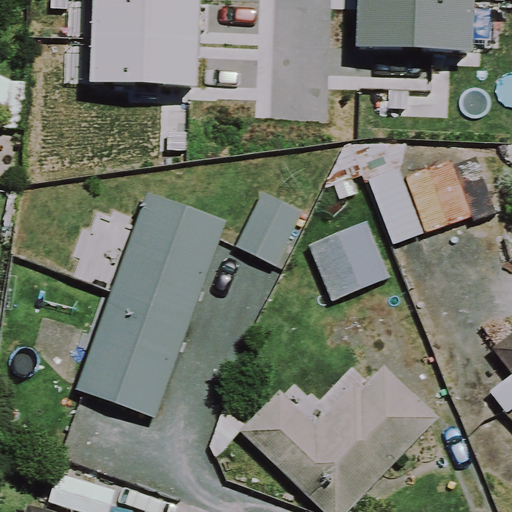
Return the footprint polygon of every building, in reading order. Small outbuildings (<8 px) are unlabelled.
[(193,0),(155,0),(155,41),(193,41),(193,0)] [(371,0),(329,0),(326,33),(368,37),(371,0)] [(0,111),(4,113),(16,88),(0,80),(0,111)] [(338,209),(369,197),(389,251),(419,240),(399,184),(406,150),(345,149),(303,173),(338,209)] [(299,218),(256,196),(227,249),(270,272),(299,218)] [(129,240),(113,234),(92,292),(108,297),(72,395),(151,424),(224,227),(144,197),(129,240)] [(384,284),(363,227),(307,248),(328,305),(384,284)] [(511,327),(482,351),(505,381),(483,398),(503,423),(511,415),(511,327)] [(349,511),(432,426),(373,369),(312,433),(276,399),(238,438),(315,511),(349,511)]
